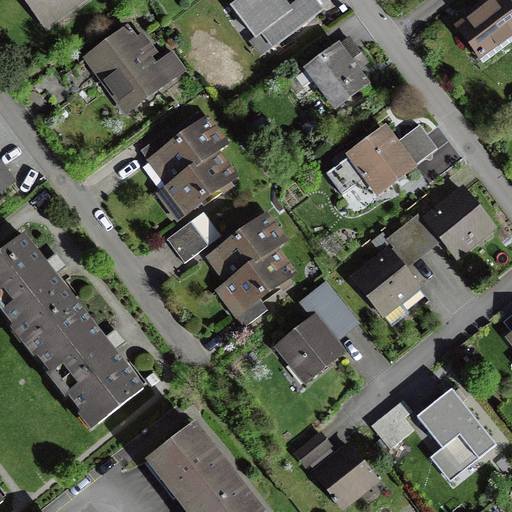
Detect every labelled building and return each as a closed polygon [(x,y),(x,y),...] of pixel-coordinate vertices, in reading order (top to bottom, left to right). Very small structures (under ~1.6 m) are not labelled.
[(49,0),(62,16),(83,0),(28,0),(36,10),(49,0)] [(256,37),(262,32),(274,47),(321,11),(312,0),(300,0),(289,9),(281,0),(242,0),(233,7),(256,37)] [(496,0),(458,27),(482,60),(511,37),(511,7),(506,0),(496,0)] [(127,110),(165,82),(164,80),(180,68),(170,56),(155,68),(147,59),(155,53),(145,40),(137,45),(126,30),(60,80),(75,99),(103,78),(127,110)] [(308,69),(336,107),(366,85),(351,64),(362,56),(349,39),(338,47),(338,46),(308,69)] [(144,167),(162,191),(166,188),(166,189),(214,153),(224,146),(206,121),(173,145),(164,133),(141,151),(149,163),(144,167)] [(369,176),(380,191),(411,169),(383,131),(327,174),(343,196),(369,176)] [(184,213),(232,177),(214,153),(166,189),(184,213)] [(0,173),(0,191),(13,182),(9,176),(4,170),(0,173)] [(456,255),(473,241),(474,234),(488,223),(464,192),(428,220),(444,240),(456,255)] [(217,254),(235,278),(273,250),(283,242),(265,218),(217,254)] [(433,242),(414,219),(403,228),(422,251),(433,242)] [(191,222),(167,240),(176,252),(200,234),(191,222)] [(410,261),(422,251),(403,228),(391,237),(410,261)] [(209,246),(200,234),(176,252),(185,263),(209,246)] [(0,306),(15,326),(22,325),(31,337),(76,302),(24,236),(0,254),(0,306)] [(225,285),(243,310),(235,316),(244,328),(268,310),(259,298),(291,274),(273,250),(235,278),(225,285)] [(399,301),(407,311),(425,296),(390,252),(355,280),(382,314),(399,301)] [(330,346),(331,345),(331,341),(356,321),(325,284),(301,303),(315,321),(311,320),(279,346),(293,362),(300,363),(312,378),(339,356),(330,346)] [(99,424),(144,388),(76,302),(31,337),(41,349),(38,355),(52,372),(49,375),(66,397),(70,395),(83,412),(89,411),(99,424)] [(511,334),(510,336),(511,338),(511,315),(503,322),(511,333),(511,334)] [(446,446),(464,468),(494,444),(452,391),(418,418),(443,448),(446,446)] [(395,408),(372,426),(381,438),(404,419),(395,408)] [(259,511),(193,426),(150,459),(190,511),(259,511)] [(320,435),(297,454),(306,465),(330,447),(320,435)] [(343,507),(358,494),(359,487),(373,476),(351,449),(341,457),(339,455),(316,473),(331,492),(329,493),(334,498),(332,499),(335,503),(338,501),(343,507)]
